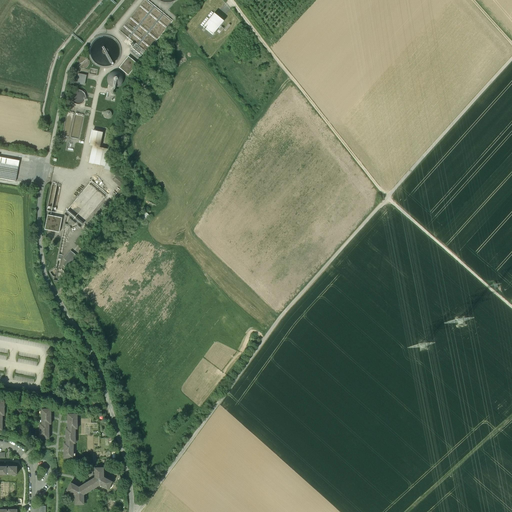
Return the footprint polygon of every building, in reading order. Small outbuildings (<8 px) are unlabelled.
[(145,0),(143,0),(121,29),(137,29),(140,26),(145,29),(145,28),(141,25),(141,22),(144,18),(145,18),(148,13),(158,13),(158,9),(145,0)] [(223,22),(214,14),(203,27),(212,35),(223,22)] [(128,57),(119,68),(128,76),(137,64),(128,57)] [(122,84),(123,80),(122,75),(119,73),(115,71),(111,73),(108,76),(107,80),(108,84),(111,87),(115,88),(119,87),(122,84)] [(86,76),(78,74),(76,83),(84,85),(86,76)] [(83,104),(85,101),(87,101),(88,100),(85,99),(85,98),(85,97),(85,96),(85,95),(84,93),(86,92),(84,91),(83,92),(79,90),(76,91),(73,92),(71,96),(71,99),(72,103),(75,105),(79,105),(83,104)] [(111,117),(112,115),(111,113),(110,111),(108,111),(106,111),(104,113),(104,115),(104,117),(106,118),(108,119),(110,118),(111,117)] [(102,133),(92,131),(90,143),(94,144),(93,147),(98,148),(99,148),(102,133)] [(93,147),(92,147),(89,163),(94,165),(98,148),(93,147)] [(99,148),(98,148),(94,165),(105,167),(106,161),(109,150),(99,148)] [(19,161),(0,157),(0,178),(15,182),(19,161)] [(124,182),(118,176),(114,181),(120,187),(124,182)] [(62,218),(47,215),(44,230),(59,233),(62,218)] [(70,251),(63,259),(66,262),(63,266),(67,270),(78,257),(70,251)] [(50,410),(41,410),(41,424),(39,424),(39,439),(49,439),(48,425),(50,425),(50,410)] [(77,415),(67,415),(67,429),(65,429),(65,444),(63,444),(64,459),(73,459),(73,444),(75,444),(75,429),(77,429),(77,415)] [(6,467),(0,467),(0,475),(6,475),(6,474),(8,474),(8,475),(16,475),(16,467),(8,467),(8,468),(6,468),(6,467)] [(94,478),(78,488),(70,483),(66,491),(74,496),(75,505),(83,505),(83,495),(99,485),(107,490),(111,482),(103,478),(103,468),(94,469),(94,478)]
